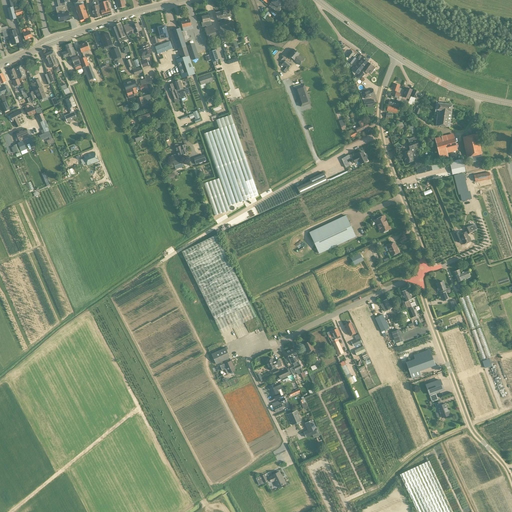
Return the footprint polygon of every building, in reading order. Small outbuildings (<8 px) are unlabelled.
[(98,5),(99,5),(99,3),(98,3),(98,1),(101,0),(92,0),(93,1),(95,2),(96,2),(97,5),(91,7),(94,18),(101,16),(98,5)] [(278,13),(281,9),(279,8),(284,1),(282,0),(272,0),(271,3),(269,5),(269,6),(278,13)] [(99,3),(99,5),(102,16),(111,13),(108,1),(99,3)] [(83,4),(75,7),(80,21),(88,18),(83,4)] [(8,6),(9,8),(7,9),(10,20),(16,19),(13,7),(12,7),(12,5),(8,6)] [(62,6),(56,7),(57,13),(57,14),(59,22),(69,20),(67,11),(67,10),(66,5),(65,5),(62,6)] [(16,16),(23,14),(22,8),(20,9),(20,6),(14,7),(16,16)] [(226,29),(228,35),(232,33),(230,27),(227,17),(230,16),(229,10),(222,11),(224,20),(223,21),(225,29),(226,29)] [(224,36),(228,35),(226,29),(225,29),(223,21),(224,20),(222,11),(215,13),(217,19),(220,19),(221,22),(218,23),(221,31),(222,30),(224,36)] [(201,16),(203,22),(202,23),(203,27),(207,26),(207,25),(211,24),(209,15),(201,16)] [(192,29),(190,19),(181,22),(182,28),(188,26),(189,29),(192,29)] [(124,36),(125,40),(127,39),(126,35),(125,36),(120,23),(117,25),(121,38),(124,36)] [(138,23),(131,25),(130,23),(123,25),(127,36),(141,30),(138,23)] [(119,42),(125,40),(124,36),(121,38),(117,25),(113,26),(117,39),(118,39),(119,42)] [(168,37),(165,25),(158,27),(160,36),(159,36),(160,39),(161,40),(165,39),(165,38),(168,37)] [(213,26),(205,28),(208,38),(216,36),(213,26)] [(29,27),(21,31),(25,40),(33,37),(29,27)] [(12,28),(2,31),(4,38),(9,36),(11,44),(20,42),(16,30),(13,31),(12,28)] [(178,49),(181,58),(176,60),(182,78),(195,74),(180,28),(172,31),(169,32),(175,49),(178,49)] [(187,32),(184,33),(188,44),(194,42),(192,37),(189,38),(187,32)] [(107,33),(104,34),(104,35),(100,36),(104,47),(109,45),(110,48),(113,47),(108,33),(107,33)] [(170,41),(155,47),(158,54),(172,48),(170,41)] [(79,45),(81,52),(89,49),(87,42),(79,45)] [(66,51),(65,52),(62,53),(63,58),(75,53),(71,43),(64,46),(66,51)] [(141,56),(142,56),(143,59),(150,57),(149,54),(151,53),(148,43),(141,45),(142,49),(139,50),(141,56)] [(194,43),(187,46),(192,60),(199,58),(194,43)] [(111,50),(114,59),(121,57),(117,48),(111,50)] [(288,56),(289,56),(288,57),(290,59),(291,58),(293,60),(294,60),(300,65),(304,60),(298,55),(299,54),(294,49),(288,56)] [(215,50),(209,52),(212,61),(218,59),(215,50)] [(348,62),(352,56),(355,53),(350,50),(346,56),(347,57),(346,58),(347,61),(348,62)] [(53,51),(48,53),(51,58),(50,58),(53,67),(59,64),(53,51)] [(51,58),(48,53),(44,55),(49,68),(53,67),(50,58),(51,58)] [(71,58),(75,68),(76,70),(82,68),(81,64),(78,55),(71,58)] [(80,59),(83,67),(85,75),(93,72),(90,65),(89,65),(86,57),(80,59)] [(286,59),(283,57),(280,61),(282,63),(280,66),(284,70),(283,71),(285,73),(290,68),(289,67),(291,64),(286,60),(286,59)] [(132,58),(126,60),(130,71),(135,69),(132,58)] [(356,76),(360,70),(367,62),(362,58),(357,65),(356,64),(354,66),(354,67),(352,70),(351,71),(354,77),(356,75),(356,76)] [(146,59),(145,60),(140,62),(142,68),(148,66),(146,59)] [(368,63),(363,70),(367,73),(370,70),(372,72),(375,67),(368,63)] [(26,76),(21,65),(15,68),(19,79),(26,76)] [(13,68),(8,70),(15,86),(20,84),(13,68)] [(360,70),(356,76),(360,80),(364,74),(360,70)] [(210,82),(213,80),(211,74),(208,75),(199,79),(201,85),(210,82)] [(41,84),(40,84),(38,79),(30,82),(33,90),(35,90),(39,100),(46,97),(41,86),(42,86),(41,84)] [(135,80),(127,83),(126,82),(124,82),(124,83),(124,84),(123,84),(126,90),(137,86),(135,80)] [(174,82),(177,92),(179,91),(180,95),(185,93),(183,87),(183,88),(180,80),(174,82)] [(175,90),(172,83),(167,85),(169,92),(172,100),(178,97),(176,91),(174,92),(173,90),(175,90)] [(392,89),(393,90),(396,91),(394,97),(398,98),(398,100),(400,100),(404,90),(398,88),(399,85),(394,83),(392,89)] [(304,84),(294,88),(300,107),(311,103),(304,84)] [(10,91),(7,85),(0,88),(0,94),(4,102),(6,101),(3,94),(10,91)] [(127,96),(128,96),(129,98),(135,96),(134,94),(137,93),(135,87),(125,91),(127,96)] [(412,90),(411,90),(406,87),(403,96),(408,99),(412,90)] [(372,89),(363,92),(360,93),(361,95),(364,94),(366,99),(375,95),(372,89)] [(406,99),(405,103),(411,106),(415,98),(416,96),(419,97),(421,93),(418,92),(418,91),(414,89),(411,96),(411,95),(408,100),(406,99)] [(27,99),(28,102),(31,101),(31,102),(36,100),(32,91),(27,93),(29,98),(27,99)] [(136,99),(139,107),(148,104),(147,100),(151,99),(149,94),(136,99)] [(68,108),(69,112),(73,111),(72,107),(76,105),(72,97),(65,100),(68,108)] [(10,110),(6,101),(4,102),(1,103),(6,114),(10,112),(9,110),(10,110)] [(436,126),(442,126),(444,110),(443,110),(443,104),(438,103),(437,110),(438,110),(436,126)] [(444,110),(442,126),(449,127),(451,111),(451,112),(452,105),(443,104),(443,110),(444,110)] [(28,116),(32,115),(33,115),(35,114),(35,113),(36,113),(33,106),(32,107),(32,106),(29,107),(28,105),(24,106),(28,116)] [(388,111),(388,113),(386,113),(385,121),(389,121),(391,121),(391,113),(392,112),(396,113),(398,113),(400,109),(398,109),(398,108),(388,105),(387,110),(388,111)] [(16,127),(20,125),(17,119),(23,116),(20,110),(8,116),(10,120),(12,119),(16,127)] [(74,112),(73,111),(69,112),(70,114),(65,116),(67,122),(77,118),(74,112)] [(139,121),(142,120),(143,122),(144,123),(147,122),(148,121),(147,119),(150,118),(148,111),(145,112),(145,113),(138,116),(139,121)] [(48,127),(47,124),(45,120),(42,113),(37,115),(38,117),(37,118),(38,121),(39,120),(40,122),(43,129),(48,127)] [(205,132),(226,206),(244,201),(242,196),(246,195),(247,197),(255,195),(232,114),(216,119),(219,128),(205,132)] [(357,132),(368,126),(366,122),(363,124),(361,120),(357,123),(359,126),(355,129),(357,132)] [(23,136),(28,134),(26,128),(16,133),(13,134),(14,137),(17,136),(19,141),(24,138),(23,136)] [(457,150),(453,134),(435,139),(440,158),(447,156),(446,153),(457,150)] [(466,157),(468,157),(470,163),(483,161),(481,154),(482,154),(478,134),(462,137),(466,157)] [(413,153),(414,152),(414,151),(415,150),(415,149),(415,148),(419,146),(416,136),(408,139),(409,142),(407,143),(410,150),(403,153),(405,156),(403,157),(406,163),(414,161),(411,154),(413,153)] [(174,166),(176,169),(182,167),(178,156),(188,153),(185,144),(179,146),(178,145),(177,144),(175,145),(175,146),(175,147),(177,154),(171,156),(174,166)] [(84,156),(87,165),(85,166),(86,169),(89,167),(89,165),(98,161),(94,152),(84,156)] [(360,164),(367,161),(363,152),(356,155),(357,155),(352,157),(355,163),(359,161),(360,164)] [(452,174),(465,172),(462,158),(449,161),(452,174)] [(489,172),(474,175),(475,182),(490,179),(489,172)] [(297,187),(297,188),(300,195),(328,182),(323,173),(309,179),(310,181),(297,187)] [(468,191),(463,173),(453,175),(458,195),(460,195),(461,201),(471,199),(469,191),(468,191)] [(226,212),(216,177),(202,181),(212,216),(226,212)] [(309,232),(319,254),(356,237),(346,215),(309,232)] [(384,216),(374,220),(380,233),(390,229),(387,221),(385,222),(382,217),(385,216),(384,216)] [(458,232),(453,234),(457,243),(461,241),(463,244),(470,241),(467,234),(471,232),(469,227),(465,229),(466,232),(459,235),(458,232)] [(217,235),(182,252),(215,321),(250,304),(217,235)] [(394,242),(386,246),(389,252),(389,251),(391,256),(394,255),(397,254),(396,253),(399,252),(394,242)] [(356,255),(351,258),(354,265),(363,261),(360,253),(356,255)] [(457,282),(464,279),(462,272),(461,273),(460,270),(453,272),(457,282)] [(462,272),(464,279),(470,277),(468,270),(462,272)] [(446,293),(451,292),(449,287),(445,289),(443,281),(436,284),(443,301),(448,299),(446,293)] [(404,302),(411,318),(415,316),(411,307),(415,305),(414,302),(413,303),(408,289),(407,290),(406,289),(405,288),(402,290),(401,291),(402,292),(401,292),(405,302),(404,302)] [(382,301),(382,302),(380,303),(382,307),(384,311),(393,307),(389,298),(382,301)] [(383,314),(375,318),(381,332),(389,328),(383,314)] [(353,324),(351,325),(350,322),(345,325),(346,328),(345,328),(347,333),(350,332),(351,335),(356,333),(353,324)] [(331,331),(327,333),(328,334),(329,337),(330,337),(331,341),(333,340),(334,343),(333,344),(336,352),(338,355),(343,353),(342,350),(338,341),(337,341),(336,339),(340,337),(339,336),(340,335),(337,328),(336,329),(335,327),(331,329),(332,331),(331,331)] [(486,358),(491,356),(481,327),(477,329),(480,338),(476,339),(475,335),(477,335),(475,330),(472,331),(475,341),(476,341),(482,359),(486,358)] [(403,344),(398,330),(391,332),(394,340),(393,340),(394,343),(395,343),(397,346),(403,344)] [(355,349),(357,348),(363,345),(361,343),(362,343),(359,338),(351,342),(353,347),(354,346),(355,349)] [(315,349),(314,349),(310,341),(303,344),(307,353),(311,351),(314,357),(318,355),(315,349)] [(363,346),(354,350),(356,356),(359,355),(361,354),(365,352),(363,346)] [(220,350),(211,354),(211,355),(216,364),(230,358),(225,347),(220,350)] [(296,365),(300,373),(303,372),(302,369),(301,368),(302,368),(299,364),(298,361),(299,360),(297,356),(294,348),(289,350),(295,362),(296,365)] [(295,362),(289,350),(285,352),(289,360),(291,364),(293,363),(294,366),(296,365),(295,362)] [(415,359),(406,362),(412,379),(421,375),(419,371),(434,365),(429,350),(414,355),(415,359)] [(267,360),(265,361),(268,367),(267,367),(268,370),(269,370),(269,371),(276,368),(275,367),(280,365),(277,360),(273,362),(272,358),(270,359),(269,358),(267,359),(267,360)] [(490,358),(482,360),(485,368),(492,366),(490,358)] [(231,360),(219,365),(222,370),(224,375),(227,374),(234,371),(233,369),(234,368),(231,360)] [(348,379),(351,377),(346,364),(342,366),(348,379)] [(297,375),(300,373),(296,365),(294,366),(290,368),(292,374),(296,372),(297,375)] [(279,378),(280,379),(289,375),(286,369),(277,373),(279,378)] [(439,380),(425,385),(429,395),(443,390),(439,380)] [(268,390),(269,390),(270,390),(272,395),(273,395),(275,399),(281,397),(278,390),(282,388),(279,383),(278,381),(274,382),(274,384),(268,386),(268,387),(267,388),(268,390)] [(280,400),(272,404),(276,413),(284,409),(281,404),(286,401),(285,398),(280,400)] [(445,404),(442,405),(440,401),(434,403),(437,411),(439,411),(441,418),(449,415),(445,404)] [(292,425),(301,421),(300,420),(301,420),(300,417),(299,418),(297,413),(295,414),(294,412),(288,414),(292,425)] [(312,420),(306,422),(309,430),(308,430),(310,435),(312,434),(314,438),(319,436),(319,435),(318,432),(316,427),(315,427),(312,420)] [(452,511),(429,461),(400,474),(417,511),(452,511)] [(285,484),(279,472),(271,476),(272,477),(269,478),(271,482),(274,481),(277,487),(285,484)] [(256,478),(259,485),(268,481),(264,474),(256,478)]
